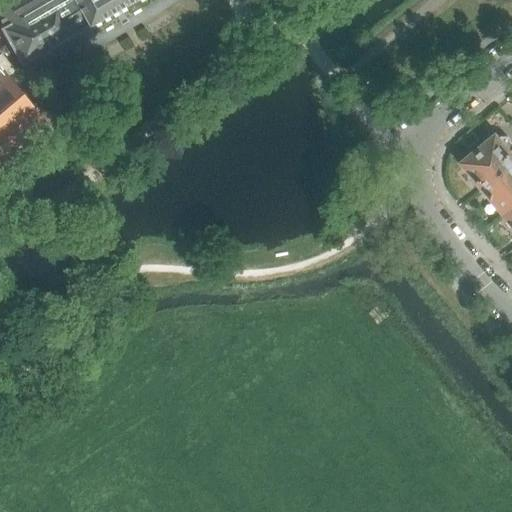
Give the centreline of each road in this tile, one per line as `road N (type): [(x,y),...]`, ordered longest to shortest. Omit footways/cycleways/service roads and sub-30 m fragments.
road 1 (track): [(0,265),(261,31)]
road 2 (residential): [(511,317),(427,209),(418,174),(419,145),(435,121),(511,55)]
